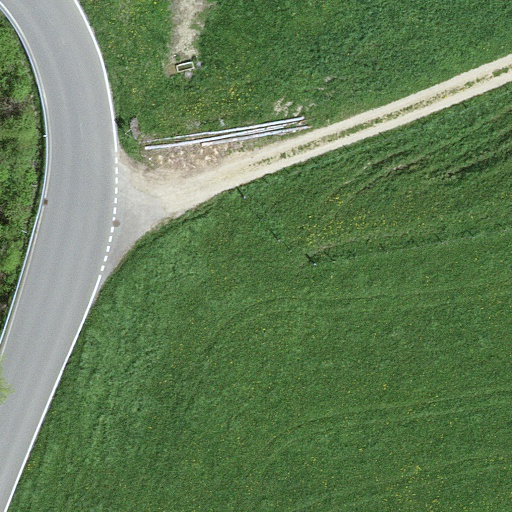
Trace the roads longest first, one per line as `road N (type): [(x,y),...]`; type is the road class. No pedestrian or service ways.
road 1 (tertiary): [(0,431),(74,244),(84,198),(87,137),(74,75),(39,0)]
road 2 (track): [(84,198),(218,175),(511,62)]
